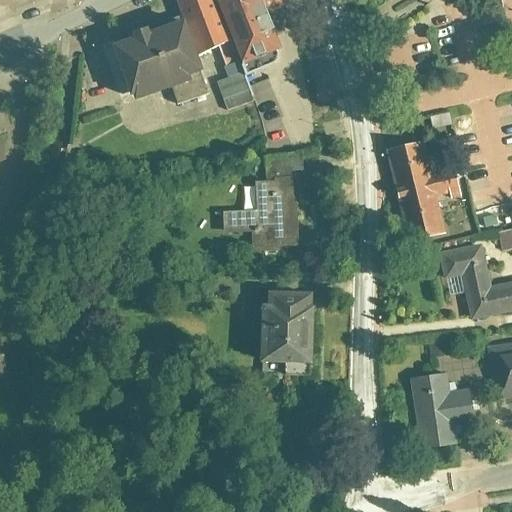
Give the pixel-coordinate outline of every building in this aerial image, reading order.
[(177,0),(198,56),(232,38),(216,0),(177,0)] [(266,13),(285,5),(282,0),(216,0),(232,38),(243,63),(280,48),(266,13)] [(175,13),(106,37),(129,101),(168,87),(174,102),(203,92),(175,13)] [(237,70),(212,81),(223,109),(249,99),(237,70)] [(424,147),(387,155),(403,229),(443,220),(440,208),(459,204),(452,169),(430,174),(424,147)] [(253,243),(290,240),(285,173),(298,172),(296,150),(247,153),(253,243)] [(504,241),(511,239),(511,207),(475,217),(480,235),(501,229),(504,241)] [(471,318),(511,309),(511,279),(488,285),(480,247),(440,254),(444,275),(462,271),(471,318)] [(241,353),(298,357),(304,274),(247,269),(241,353)] [(495,400),(511,397),(511,344),(487,348),(495,400)] [(416,462),(461,453),(457,433),(480,428),(474,396),(455,400),(449,369),(399,379),(416,462)]
